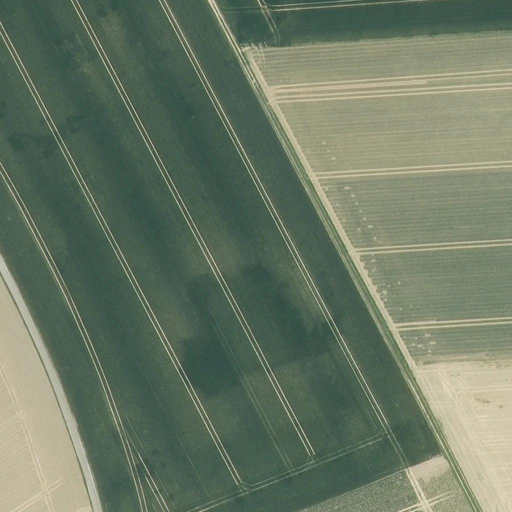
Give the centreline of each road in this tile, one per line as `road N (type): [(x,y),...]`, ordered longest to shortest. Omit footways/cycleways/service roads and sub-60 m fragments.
road 1 (track): [(476,511),(211,0)]
road 2 (unclassified): [(0,260),(72,423),(98,511)]
